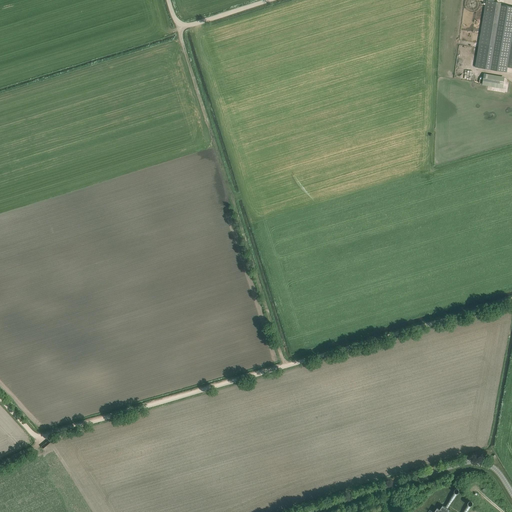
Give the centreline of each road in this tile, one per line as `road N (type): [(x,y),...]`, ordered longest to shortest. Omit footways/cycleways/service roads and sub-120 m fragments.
road 1 (track): [(511,300),(38,437)]
road 2 (track): [(168,0),(285,366)]
